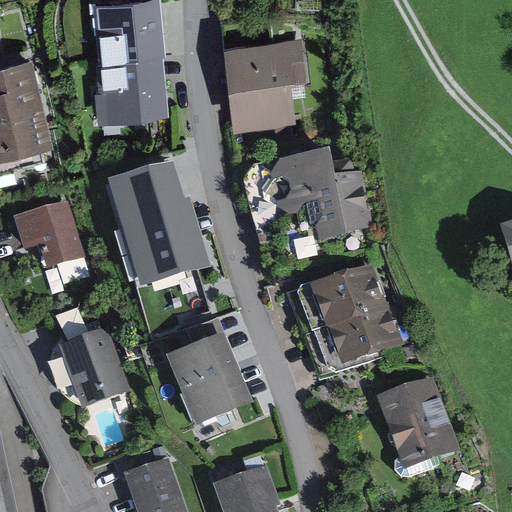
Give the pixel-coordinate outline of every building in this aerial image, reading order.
[(157,0),(130,0),(97,3),(102,60),(162,55),(157,0)] [(298,42),(229,50),(237,121),(289,115),(285,78),(302,76),(298,42)] [(162,55),(102,60),(107,117),(167,112),(162,55)] [(27,62),(0,69),(0,170),(42,159),(37,142),(47,140),(27,62)] [(315,206),(334,180),(329,153),(272,164),(282,212),(315,206)] [(171,169),(115,185),(144,283),(204,266),(186,205),(182,206),(171,169)] [(359,175),(334,180),(315,206),(321,237),(369,227),(359,175)] [(71,220),(7,239),(18,276),(36,271),(44,296),(89,283),(71,220)] [(310,333),(383,308),(370,270),(297,296),(310,333)] [(81,308),(68,312),(76,334),(89,330),(81,308)] [(221,308),(165,329),(173,351),(229,330),(221,308)] [(323,371),(396,345),(383,308),(310,333),(323,371)] [(105,333),(69,347),(91,405),(127,392),(105,333)] [(223,340),(173,359),(197,420),(247,401),(223,340)] [(435,370),(372,389),(398,463),(462,446),(435,370)] [(282,511),(266,462),(212,481),(223,511),(282,511)] [(182,511),(167,465),(130,477),(141,511),(182,511)]
